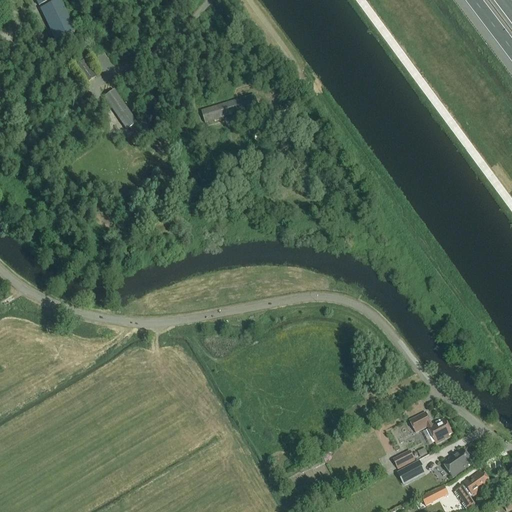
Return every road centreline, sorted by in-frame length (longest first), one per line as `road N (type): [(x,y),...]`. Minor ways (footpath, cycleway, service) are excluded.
road 1 (unclassified): [(511,449),(442,396),(371,314),(343,300),(306,297),(174,321),(118,322),(50,303),(0,269)]
road 2 (track): [(211,0),(155,54),(95,84)]
road 3 (track): [(246,0),(295,66),(298,79),(277,104)]
